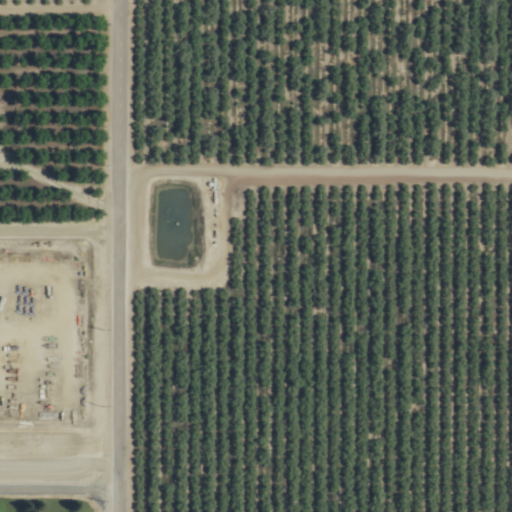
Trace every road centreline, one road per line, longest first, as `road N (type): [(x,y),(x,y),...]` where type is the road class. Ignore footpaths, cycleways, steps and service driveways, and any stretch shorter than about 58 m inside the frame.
road 1 (residential): [(127,511),(127,0)]
road 2 (track): [(231,175),(511,173)]
road 3 (track): [(128,238),(0,237)]
